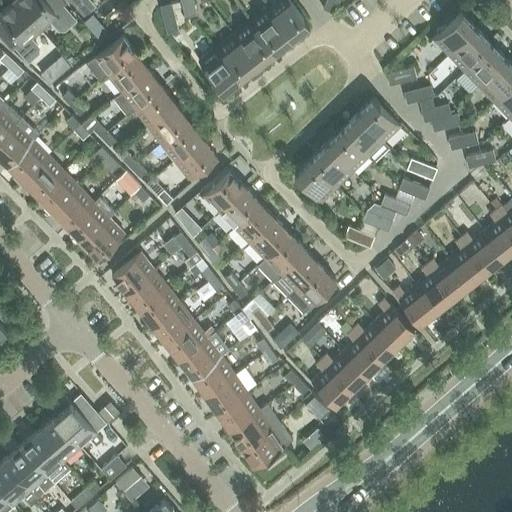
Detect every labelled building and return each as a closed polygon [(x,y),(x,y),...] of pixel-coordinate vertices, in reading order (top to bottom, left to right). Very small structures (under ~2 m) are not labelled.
[(42,29),(16,0),(12,0),(0,11),(0,16),(4,20),(0,23),(0,34),(12,48),(14,47),(28,64),(39,54),(39,46),(32,38),(42,29)] [(16,0),(42,29),(51,21),(60,31),(66,31),(78,20),(63,4),(65,3),(62,0),(16,0)] [(68,0),(83,16),(96,4),(92,0),(68,0)] [(193,0),(181,0),(185,15),(197,13),(193,0)] [(292,0),(273,0),(267,5),(291,35),(309,21),(292,0)] [(325,0),(323,7),(334,12),(338,0),(325,0)] [(160,4),(167,31),(178,29),(172,1),(160,4)] [(267,5),(250,18),(274,49),(291,35),(267,5)] [(433,37),(449,53),(477,27),(461,10),(433,37)] [(250,18),(233,32),(257,62),(274,49),(250,18)] [(99,23),(93,28),(102,39),(110,33),(103,25),(101,26),(99,23)] [(449,53),(464,69),(492,42),(477,27),(449,53)] [(233,32),(216,45),(240,75),(257,62),(233,32)] [(99,80),(108,73),(136,51),(122,33),(85,62),(99,80)] [(464,69),(479,84),(507,58),(492,42),(464,69)] [(240,75),(216,45),(198,59),(222,89),(240,75)] [(0,56),(0,72),(1,74),(8,66),(14,60),(5,51),(0,56)] [(108,73),(121,90),(150,68),(136,51),(108,73)] [(479,84),(494,100),(511,82),(511,63),(507,58),(479,84)] [(14,60),(8,66),(17,75),(24,68),(14,60)] [(414,65),(386,72),(389,83),(417,76),(414,65)] [(126,114),(135,107),(163,85),(150,68),(121,90),(113,97),(126,114)] [(31,87),(40,95),(46,89),(37,80),(31,87)] [(511,82),(494,100),(509,115),(511,112),(511,82)] [(434,95),(431,83),(404,90),(407,102),(418,99),(432,95),(434,95)] [(135,107),(148,125),(177,102),(163,85),(135,107)] [(61,95),(70,104),(77,98),(68,88),(61,95)] [(46,89),(40,95),(49,104),(55,98),(46,89)] [(374,95),(357,111),(384,139),(400,123),(374,95)] [(432,95),(418,99),(421,108),(435,105),(432,95)] [(77,98),(70,104),(79,113),(86,107),(77,98)] [(0,107),(0,138),(22,115),(6,101),(0,107)] [(424,120),(431,118),(451,113),(448,101),(435,105),(421,108),(424,120)] [(148,125),(162,142),(190,119),(177,102),(148,125)] [(342,126),(368,154),(374,160),(390,145),(384,139),(357,111),(342,126)] [(431,118),(434,129),(461,123),(458,111),(451,113),(431,118)] [(93,113),(81,123),(89,132),(93,128),(101,135),(107,129),(98,120),(93,113)] [(65,120),(74,129),(80,123),(71,114),(65,120)] [(0,155),(8,163),(33,137),(39,131),(22,115),(0,138),(0,155)] [(162,142),(175,159),(203,136),(190,119),(162,142)] [(80,123),(74,129),(83,138),(89,132),(81,123),(80,123)] [(342,126),(326,141),(353,169),(368,154),(342,126)] [(107,129),(101,135),(110,144),(116,138),(107,129)] [(451,148),(478,141),(475,129),(448,136),(451,148)] [(203,136),(175,159),(189,177),(217,154),(203,136)] [(8,163),(23,178),(49,153),(33,137),(8,163)] [(326,141),(311,156),(337,184),(353,169),(326,141)] [(95,151),(104,160),(110,154),(101,145),(95,151)] [(465,154),(468,166),(496,159),(493,148),(465,154)] [(123,158),(131,167),(138,161),(129,151),(123,158)] [(23,178),(38,194),(64,169),(49,153),(23,178)] [(110,154),(104,160),(113,169),(119,163),(110,154)] [(337,184),(311,156),(294,172),(321,200),(337,184)] [(411,156),(408,164),(407,167),(433,178),(437,166),(411,156)] [(138,161),(131,167),(140,176),(146,170),(138,161)] [(227,166),(201,189),(204,192),(229,168),(227,166)] [(203,193),(219,209),(245,184),(229,168),(204,192),(203,193)] [(38,194),(53,209),(79,184),(64,169),(38,194)] [(125,182),(134,191),(140,185),(132,176),(125,182)] [(403,176),(399,186),(399,187),(425,198),(429,186),(403,176)] [(53,209),(68,225),(94,200),(79,184),(53,209)] [(219,209),(234,225),(260,200),(245,184),(219,209)] [(140,185),(134,191),(143,200),(149,194),(140,185)] [(157,194),(166,203),(173,197),(164,187),(157,194)] [(385,192),(382,199),(381,203),(407,213),(411,202),(385,192)] [(83,240),(109,215),(115,210),(100,194),(94,200),(68,225),(83,240)] [(234,225),(249,240),(275,215),(260,200),(234,225)] [(502,203),(495,208),(511,229),(511,206),(507,210),(502,203)] [(362,219),(388,229),(393,218),(367,208),(362,219)] [(495,220),(484,229),(504,255),(511,249),(511,229),(495,208),(489,213),(495,220)] [(109,215),(83,240),(99,257),(125,232),(109,215)] [(249,240),(265,256),(290,231),(275,215),(249,240)] [(344,235),(370,245),(375,234),(349,224),(344,235)] [(416,229),(405,239),(413,247),(423,238),(416,229)] [(467,230),(461,235),(487,269),(504,255),(484,229),(473,238),(467,230)] [(174,236),(182,245),(189,240),(181,230),(174,236)] [(257,264),(272,280),(306,247),(290,231),(265,256),(257,264)] [(461,247),(450,256),(470,282),(487,269),(461,235),(455,240),(461,247)] [(198,242),(205,252),(212,246),(205,236),(198,242)] [(189,240),(182,245),(190,255),(196,250),(189,240)] [(403,241),(393,249),(399,256),(409,248),(403,241)] [(218,242),(212,246),(219,254),(224,250),(218,242)] [(212,246),(205,252),(213,262),(220,256),(219,254),(212,246)] [(272,280),(287,295),(321,262),(306,247),(272,280)] [(112,271),(126,289),(154,267),(140,249),(112,271)] [(433,257),(427,262),(453,296),(470,282),(450,256),(439,264),(433,257)] [(387,258),(375,268),(382,277),(395,267),(387,258)] [(321,262),(287,295),(303,312),(336,279),(321,262)] [(427,274),(416,282),(436,309),(453,296),(427,262),(421,267),(427,274)] [(201,269),(208,279),(215,274),(208,264),(201,269)] [(126,289),(139,306),(167,284),(154,267),(126,289)] [(225,276),(232,286),(239,281),(232,271),(225,276)] [(215,274),(208,279),(216,289),(223,284),(215,274)] [(239,281),(232,286),(240,296),(247,291),(239,281)] [(436,309),(416,282),(405,291),(399,284),(392,289),(419,323),(436,309)] [(139,306),(152,323),(181,301),(167,284),(139,306)] [(384,309),(374,319),(398,343),(414,327),(384,296),(378,303),(384,309)] [(227,304),(235,313),(242,308),(234,298),(227,304)] [(152,323),(166,340),(194,318),(181,301),(152,323)] [(252,311),(260,321),(266,315),(259,305),(252,311)] [(242,308),(235,313),(243,323),(250,318),(242,308)] [(266,315),(260,321),(267,330),(274,325),(266,315)] [(194,318),(166,340),(179,357),(207,335),(204,331),(194,318)] [(358,322),(352,327),(382,358),(398,343),(374,319),(364,328),(358,322)] [(348,322),(342,328),(347,333),(352,327),(348,322)] [(353,339),(343,349),(367,373),(382,358),(352,327),(347,333),(353,339)] [(192,375),(221,353),(229,348),(215,329),(179,357),(192,375)] [(277,332),(271,337),(279,346),(285,342),(277,332)] [(256,341),(264,352),(271,347),(263,336),(256,341)] [(271,347),(264,352),(271,362),(278,357),(271,347)] [(327,352),(321,357),(351,388),(367,373),(343,349),(333,358),(327,352)] [(192,375),(205,393),(234,372),(221,353),(192,375)] [(351,388),(321,357),(316,363),(322,369),(311,380),(335,404),(351,388)] [(284,374),(293,383),(300,377),(291,368),(284,374)] [(205,393),(217,410),(247,390),(234,372),(205,393)] [(300,377),(293,383),(302,392),(308,386),(300,377)] [(217,410),(230,428),(259,407),(247,390),(217,410)] [(303,401),(320,418),(330,408),(313,391),(303,401)] [(76,406),(85,417),(95,408),(86,398),(76,406)] [(70,400),(54,415),(80,445),(89,437),(95,444),(103,438),(70,400)] [(110,400),(99,410),(108,420),(119,410),(110,400)] [(230,428),(242,446),(278,420),(266,403),(259,407),(230,428)] [(54,415),(37,429),(64,459),(80,445),(54,415)] [(278,420),(242,446),(255,464),(291,439),(278,420)] [(37,429),(21,443),(47,473),(54,481),(70,467),(64,459),(37,429)] [(21,443),(5,457),(31,487),(38,495),(54,481),(47,473),(21,443)] [(126,464),(117,453),(101,467),(110,478),(126,464)] [(5,457),(0,461),(0,484),(15,502),(23,494),(30,502),(38,495),(31,487),(5,457)] [(133,466),(115,481),(123,490),(141,475),(133,466)] [(94,479),(86,485),(93,493),(100,486),(94,479)] [(0,511),(2,511),(15,502),(0,484),(0,511)] [(79,492),(70,499),(77,507),(93,493),(86,485),(79,492)] [(97,497),(86,506),(90,511),(94,511),(103,505),(97,497)] [(176,511),(164,498),(148,511),(176,511)]
